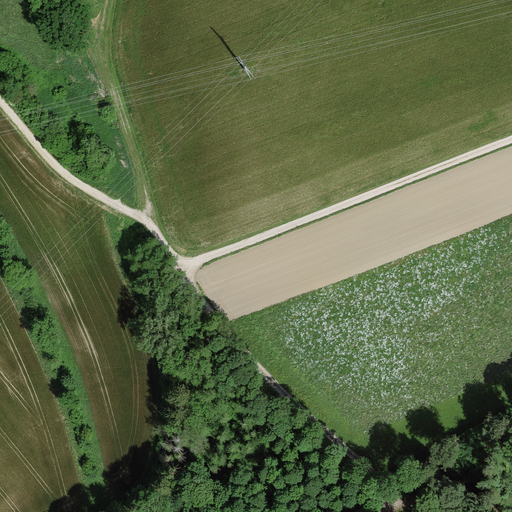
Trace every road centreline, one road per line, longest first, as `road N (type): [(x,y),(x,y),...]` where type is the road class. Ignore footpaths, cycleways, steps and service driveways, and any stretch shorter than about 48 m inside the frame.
road 1 (track): [(511,141),(185,266)]
road 2 (track): [(185,266),(199,299),(258,366),(377,475),(382,511)]
road 3 (track): [(0,100),(67,175),(145,221),(185,266)]
